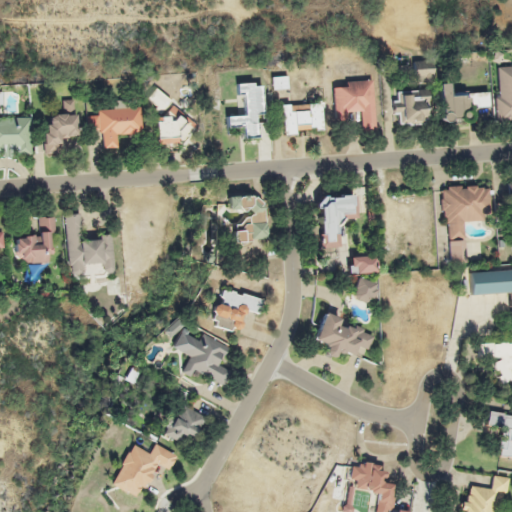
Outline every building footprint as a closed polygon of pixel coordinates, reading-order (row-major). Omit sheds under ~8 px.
[(413,61),(413,83),(432,83),(432,61),(413,61)] [(511,67),(494,68),(497,121),(511,120),(511,67)] [(287,89),(287,76),(270,76),(271,89),(287,89)] [(372,79),(343,81),(344,87),(332,88),(334,122),(346,121),(345,112),(360,111),(361,131),(375,130),(372,79)] [(264,114),(262,82),(236,84),(236,93),(243,93),(244,115),(226,116),(226,127),(243,126),(244,138),(257,137),(256,114),(264,114)] [(448,93),(448,84),(439,84),(439,121),(468,120),(467,93),(448,93)] [(147,97),(161,111),(170,102),(156,88),(147,97)] [(394,114),(399,114),(399,124),(429,124),(429,91),(394,91),(394,114)] [(469,92),(469,107),(488,107),(488,92),(469,92)] [(62,114),(43,115),(44,153),(59,153),(59,136),(76,136),(75,100),(62,100),(62,114)] [(116,135),(139,134),(138,108),(125,109),(125,100),(113,101),(114,112),(89,113),(90,127),(100,127),(101,148),(116,147),(116,135)] [(281,104),(282,133),(323,132),(322,103),(281,104)] [(155,144),(190,144),(190,117),(171,117),(171,116),(155,116),(155,144)] [(30,117),(0,117),(0,154),(30,154),(30,117)] [(465,263),(463,221),(490,219),(489,184),(443,186),(446,264),(465,263)] [(225,197),(226,211),(242,210),(243,226),(232,226),(233,241),(266,239),(263,194),(225,197)] [(354,218),(354,195),(317,196),(318,248),(337,248),(336,218),(354,218)] [(79,213),(64,214),(66,274),(82,274),(82,264),(101,263),(102,272),(112,272),(111,234),(100,235),(100,239),(79,240),(79,213)] [(48,262),(48,234),(54,234),(53,217),(37,217),(37,236),(14,237),(14,262),(48,262)] [(378,273),(378,256),(350,256),(350,273),(378,273)] [(511,270),(469,272),(470,294),(510,293),(511,325),(511,270)] [(375,301),(374,280),(354,281),(356,302),(375,301)] [(213,326),(240,333),(246,311),(258,314),(262,300),(223,289),(219,304),(213,303),(210,314),(216,316),(213,326)] [(374,331),(322,313),(313,340),(323,344),(320,354),(335,359),(338,351),(352,356),(356,346),(367,350),(374,331)] [(228,345),(201,332),(197,340),(186,335),(178,350),(188,355),(180,372),(190,377),(194,370),(223,385),(230,371),(219,365),(228,345)] [(511,341),(478,342),(478,358),(496,358),(496,384),(511,384),(511,371),(511,341)] [(205,417),(182,405),(175,417),(168,413),(158,433),(178,443),(184,433),(194,439),(205,417)] [(511,416),(488,411),(485,425),(503,429),(497,454),(511,457),(511,416)] [(109,485),(138,498),(154,465),(167,472),(175,454),(153,444),(149,452),(129,442),(109,485)] [(375,511),(408,511),(393,509),(395,485),(381,483),(383,465),(359,462),(358,468),(349,467),(348,480),(356,481),(355,490),(378,493),(375,511)] [(490,488),(464,485),(460,511),(493,511),(495,496),(505,497),(508,477),(491,475),(490,488)]
